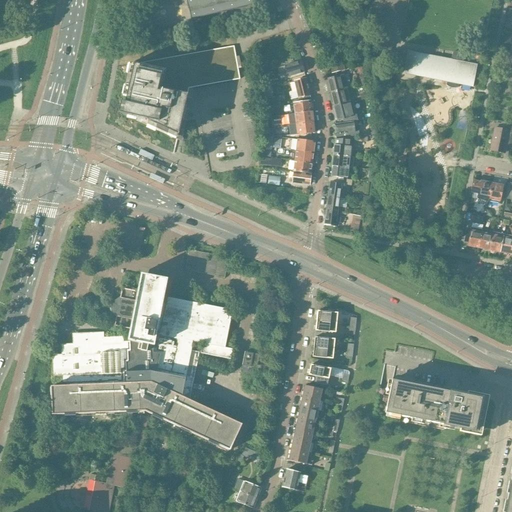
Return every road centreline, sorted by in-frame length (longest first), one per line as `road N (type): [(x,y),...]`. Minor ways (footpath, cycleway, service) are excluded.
road 1 (residential): [(310,252),(325,119),(288,0)]
road 2 (tertiary): [(511,364),(311,263)]
road 3 (residential): [(262,511),(273,488),(304,300)]
road 4 (secondary): [(0,361),(53,187)]
road 5 (secondary): [(59,167),(101,0)]
road 6 (secondary): [(73,0),(36,162)]
road 7 (tertiary): [(186,217),(59,167)]
road 8 (tertiary): [(53,187),(186,217)]
road 9 (tertiary): [(311,263),(186,217)]
road 10 (residential): [(485,511),(511,384)]
